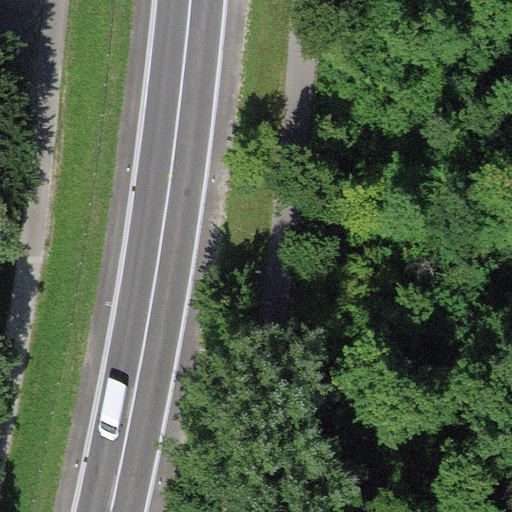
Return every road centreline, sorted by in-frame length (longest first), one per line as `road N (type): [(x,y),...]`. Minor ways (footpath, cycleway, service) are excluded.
road 1 (secondary): [(112,511),(153,316),(192,0)]
road 2 (track): [(61,0),(21,317),(0,411)]
